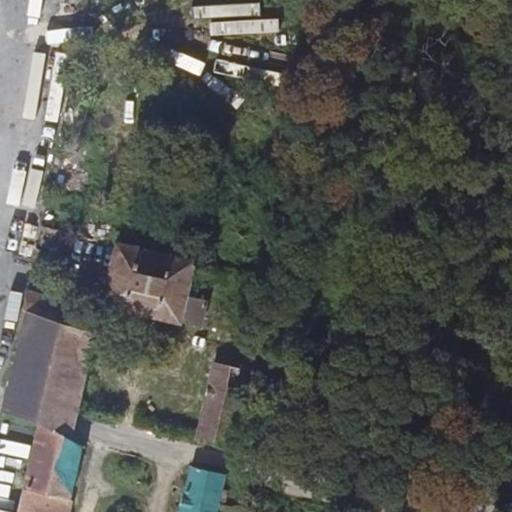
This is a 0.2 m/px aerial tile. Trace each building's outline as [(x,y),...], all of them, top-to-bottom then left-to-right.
[(54,273),(64,231),(51,228),(53,218),(42,216),(32,268),(54,273)] [(235,317),(258,322),(268,277),(153,251),(118,243),(103,304),(203,327),(209,301),(188,296),(192,276),(241,287),(235,317)] [(75,326),(81,305),(28,289),(24,309),(26,309),(25,313),(27,313),(10,385),(80,412),(97,333),(75,326)] [(197,441),(231,449),(242,397),(248,369),(216,362),(197,441)] [(73,439),(80,412),(10,385),(8,384),(8,387),(2,411),(40,423),(73,439)] [(69,511),(84,445),(73,439),(40,423),(19,511),(69,511)] [(181,511),(217,511),(219,503),(226,473),(192,466),(181,511)]
